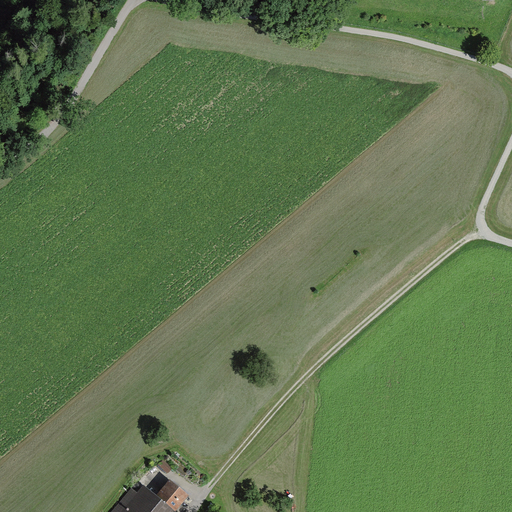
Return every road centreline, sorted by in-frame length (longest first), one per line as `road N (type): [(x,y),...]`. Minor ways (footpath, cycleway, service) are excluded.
road 1 (track): [(193,511),(322,361),(483,232)]
road 2 (track): [(169,0),(413,42),(511,72)]
road 3 (residential): [(0,166),(65,109),(137,0)]
road 4 (track): [(511,142),(479,212),(483,232),(511,245)]
